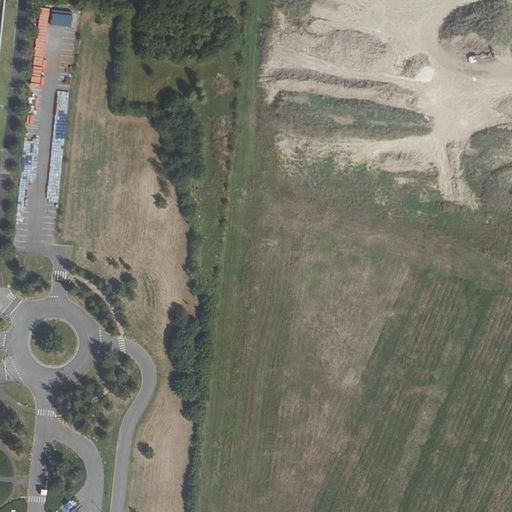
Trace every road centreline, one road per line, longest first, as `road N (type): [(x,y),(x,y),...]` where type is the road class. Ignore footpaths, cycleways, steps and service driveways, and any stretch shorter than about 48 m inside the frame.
road 1 (track): [(0,239),(24,0)]
road 2 (unknown): [(46,413),(95,457),(94,511)]
